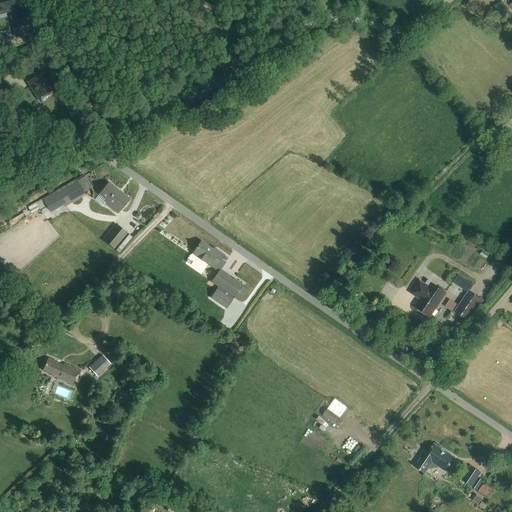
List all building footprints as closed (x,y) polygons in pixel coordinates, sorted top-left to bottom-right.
[(7,12),(14,10),(11,0),(0,0),(0,10),(7,9),(7,12)] [(26,35),(21,14),(10,16),(15,38),(26,35)] [(42,66),(39,58),(31,62),(34,70),(42,66)] [(41,102),(53,94),(41,74),(28,82),(37,96),(41,102)] [(131,110),(128,106),(119,111),(122,116),(131,110)] [(50,213),(84,193),(76,178),(42,198),(50,213)] [(117,213),(129,199),(122,193),(121,193),(108,183),(99,194),(107,200),(105,203),(117,213)] [(119,253),(132,237),(116,224),(103,240),(119,253)] [(215,252),(200,241),(192,254),(219,272),(211,282),(218,286),(210,297),(225,308),(233,297),(234,298),(243,285),(234,279),(233,280),(228,277),(229,275),(221,270),(225,263),(220,259),(223,255),(216,250),(215,252)] [(468,289),(473,282),(458,273),(454,280),(468,289)] [(430,316),(446,293),(432,283),(429,287),(420,281),(412,292),(421,299),(416,306),(430,316)] [(469,320),(482,300),(469,291),(455,311),(469,320)] [(110,364),(102,356),(89,368),(97,376),(110,364)] [(73,386),(80,370),(64,363),(63,365),(57,363),(57,362),(47,358),(42,370),(51,374),(50,376),(73,386)] [(343,420),(338,415),(339,412),(330,405),(323,415),(339,426),(343,420)] [(445,471),(454,458),(434,444),(427,455),(422,452),(413,465),(425,473),(429,467),(430,468),(435,467),(436,465),(445,471)] [(481,472),(470,465),(461,479),(476,490),(483,480),(478,476),(481,472)] [(485,496),(490,490),(482,484),(477,490),(485,496)] [(474,499),(480,502),(483,496),(477,493),(474,499)]
